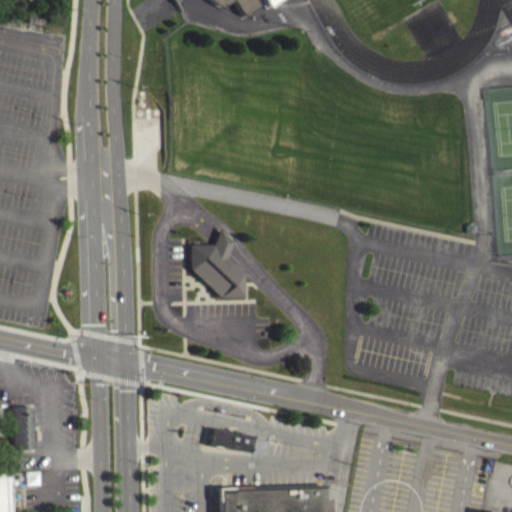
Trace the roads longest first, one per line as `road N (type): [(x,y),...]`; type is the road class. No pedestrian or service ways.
road 1 (tertiary): [(109,358),(511,444)]
road 2 (primary): [(109,358),(102,0)]
road 3 (primary): [(113,511),(109,358)]
